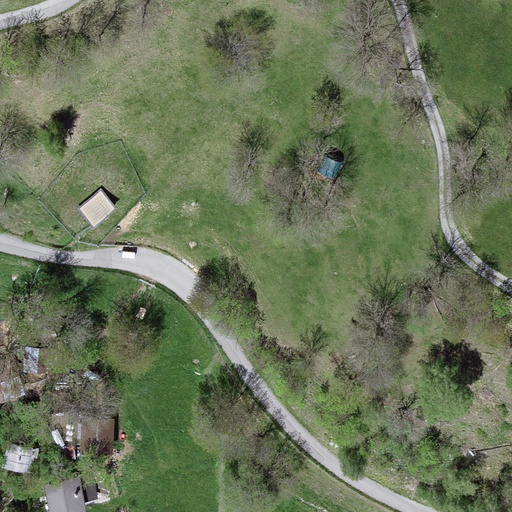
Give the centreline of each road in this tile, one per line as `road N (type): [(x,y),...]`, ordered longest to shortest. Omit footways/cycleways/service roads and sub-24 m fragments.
road 1 (unclassified): [(425,511),(358,481),(314,448),(260,389),(198,297),(168,273),(0,241)]
road 2 (track): [(397,0),(437,126),(458,247),(511,287)]
